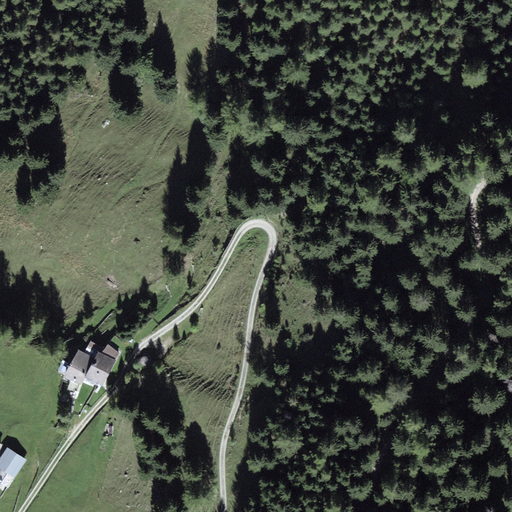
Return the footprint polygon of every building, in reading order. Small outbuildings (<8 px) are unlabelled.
[(91,341),(84,352),(96,358),(99,351),(102,353),(105,349),(91,341)] [(102,353),(115,360),(120,353),(108,344),(105,349),(102,353)] [(102,386),(117,360),(115,360),(102,353),(99,351),(96,358),(84,352),(79,349),(64,377),(81,384),(86,378),(102,386)] [(27,460),(8,448),(0,459),(0,467),(15,477),(27,460)] [(0,482),(8,488),(15,477),(0,467),(0,482)]
